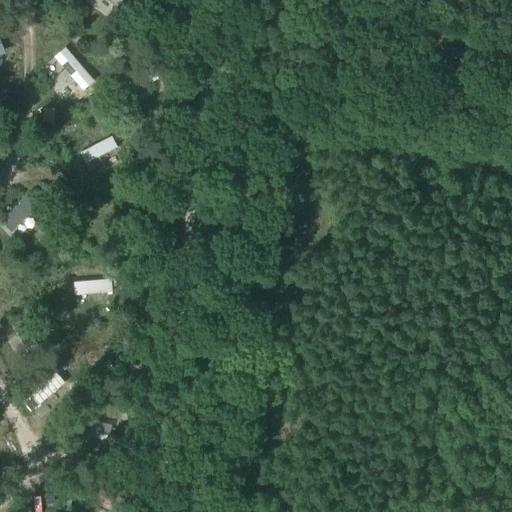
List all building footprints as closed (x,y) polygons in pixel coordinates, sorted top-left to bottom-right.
[(131,68),(136,84),(151,79),(147,64),(131,68)] [(52,125),(53,111),(44,110),(42,124),(52,125)] [(75,146),(82,162),(105,152),(99,136),(75,146)] [(100,292),(99,275),(69,276),(70,294),(100,292)] [(81,498),(100,505),(106,488),(87,481),(81,498)] [(53,496),(44,497),(45,505),(54,504),(53,496)] [(71,510),(71,500),(62,500),(62,510),(71,510)]
